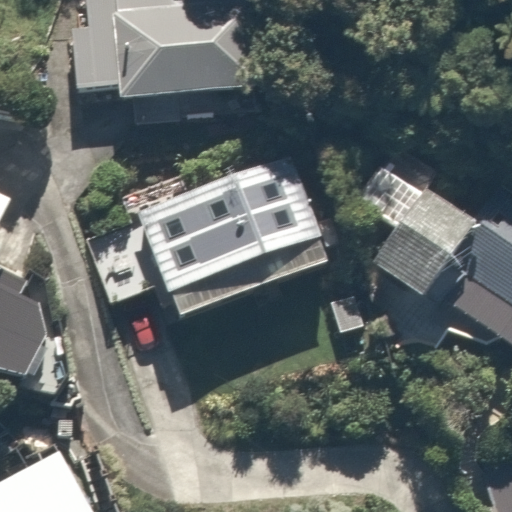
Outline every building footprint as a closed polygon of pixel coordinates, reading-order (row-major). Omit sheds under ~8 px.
[(73,0),(71,94),(242,98),(244,0),(73,0)] [(285,157),(128,215),(169,326),(326,268),(285,157)] [(402,198),(359,263),(505,359),(511,348),(511,273),(511,274),(511,273),(511,217),(487,201),(463,238),(402,198)] [(0,326),(19,297),(0,285),(0,225),(11,208),(0,201),(0,326)] [(0,511),(92,511),(51,429),(0,454),(0,511)]
